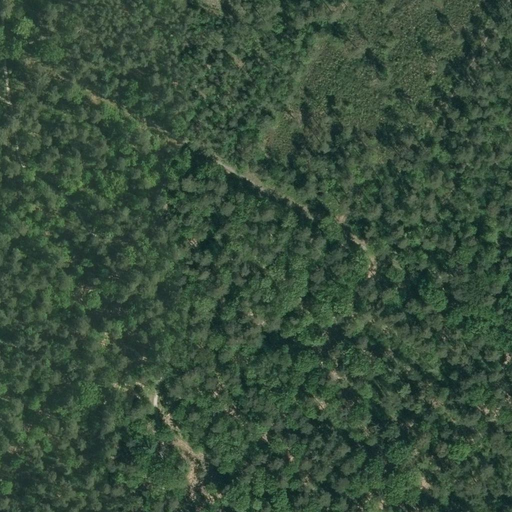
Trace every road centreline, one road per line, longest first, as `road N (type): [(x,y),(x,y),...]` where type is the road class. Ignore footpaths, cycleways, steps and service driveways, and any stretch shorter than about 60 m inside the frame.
road 1 (track): [(511,330),(0,30)]
road 2 (track): [(306,511),(157,427)]
